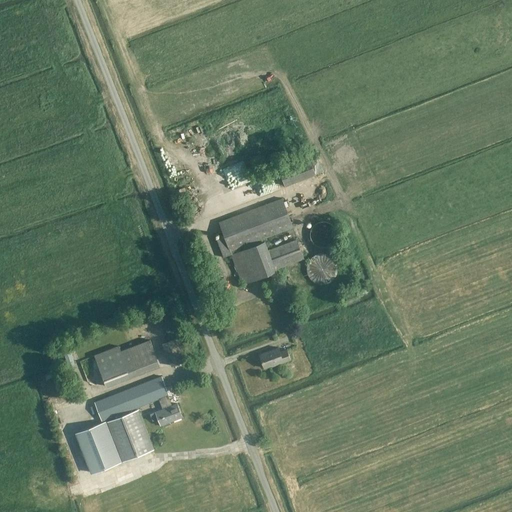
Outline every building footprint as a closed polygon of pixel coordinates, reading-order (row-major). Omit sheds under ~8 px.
[(188,148),(199,144),(195,134),(184,138),(188,148)] [(308,154),(279,167),(285,186),(316,174),(308,154)] [(246,193),(246,186),(234,187),(234,198),(245,198),(245,193),(246,193)] [(230,250),(292,227),(282,198),(220,221),(230,250)] [(316,245),(320,247),(324,247),(329,246),(332,243),(335,239),(336,235),(335,230),(333,226),(330,223),(325,221),(321,221),(317,222),(313,225),(310,229),(309,234),(310,238),(312,242),(316,245)] [(268,250),(264,241),(231,253),(243,284),(270,273),(273,281),(264,284),(269,297),(288,290),(283,277),(282,278),(278,268),(303,258),(296,239),(268,250)] [(337,266),(336,265),(336,264),(336,262),(335,261),(334,260),(333,259),(333,258),(332,257),(331,256),(329,256),(328,255),(327,254),(326,254),(325,254),(323,253),(322,253),(319,254),(318,254),(317,254),(315,255),(314,255),(313,256),(312,257),(311,257),(310,258),(309,259),(308,261),(308,262),(307,263),(307,264),(306,265),(306,267),(306,268),(306,269),(306,271),(306,272),(307,273),(307,275),(308,276),(309,277),(309,278),(310,279),(311,280),(312,281),(313,282),(314,282),(316,283),(317,283),(318,284),(320,284),(321,284),(322,284),(324,284),(325,284),(326,283),(328,283),(329,282),(330,282),(331,281),(332,280),(333,279),(334,278),(335,277),(335,276),(336,274),(336,273),(337,272),(337,270),(337,269),(337,268),(337,266)] [(178,337),(162,343),(171,366),(187,360),(181,345),(178,337)] [(159,363),(150,340),(121,351),(119,346),(95,355),(107,386),(139,374),(138,371),(159,363)] [(265,368),(290,358),(287,348),(280,351),(278,347),(260,354),(265,368)] [(163,409),(156,411),(150,414),(152,420),(158,417),(161,425),(182,417),(177,403),(172,405),(168,394),(161,375),(94,401),(102,420),(158,398),(163,409)] [(139,409),(107,422),(78,433),(93,473),(155,448),(139,409)] [(147,479),(140,481),(137,472),(129,475),(131,480),(125,482),(130,495),(150,487),(147,479)] [(89,492),(88,502),(101,502),(101,493),(89,492)] [(128,511),(122,495),(110,499),(114,511),(128,511)] [(148,511),(142,496),(132,500),(136,511),(148,511)]
